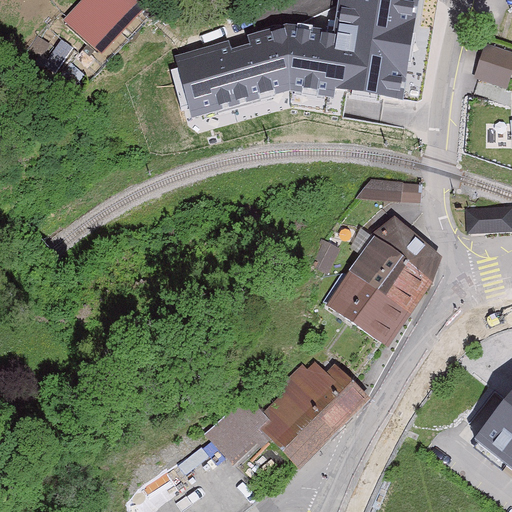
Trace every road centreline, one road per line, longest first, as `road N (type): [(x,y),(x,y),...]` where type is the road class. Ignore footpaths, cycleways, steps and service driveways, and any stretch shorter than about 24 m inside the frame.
road 1 (residential): [(464,0),(435,170),(453,286)]
road 2 (residential): [(334,496),(453,286)]
